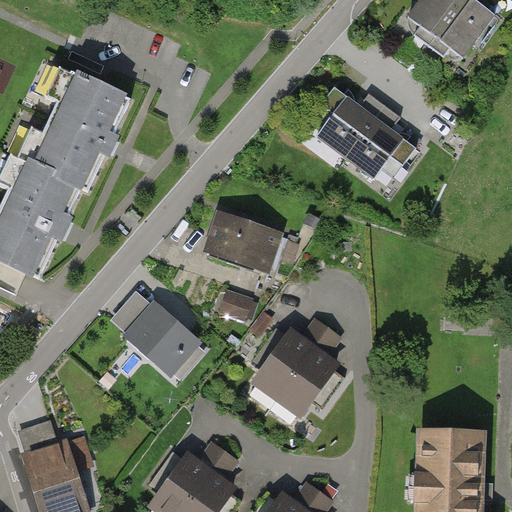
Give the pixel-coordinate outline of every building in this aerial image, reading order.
[(445,51),(460,63),(493,17),(469,0),(418,0),(403,21),(418,32),(412,41),(438,60),(445,51)] [(75,74),(33,167),(78,187),(87,192),(103,157),(113,161),(118,150),(122,141),(112,137),(129,99),(75,74)] [(383,190),(413,150),(390,133),(398,121),(367,97),(358,109),(334,91),(320,110),(332,119),(316,140),(383,190)] [(0,213),(0,264),(36,281),(53,242),(65,247),(71,234),(75,223),(64,219),(78,187),(33,167),(23,163),(0,213)] [(226,257),(266,270),(278,236),(222,218),(209,257),(225,262),(226,257)] [(291,240),(288,257),(303,260),(306,242),(291,240)] [(253,301),(235,295),(229,315),(247,321),(253,301)] [(123,339),(168,381),(200,346),(155,305),(123,339)] [(252,389),(298,421),(336,369),(331,365),(344,347),(316,326),(302,345),(290,336),(252,389)] [(415,511),(480,511),(484,435),(420,432),(415,511)] [(26,455),(40,511),(85,511),(74,468),(94,463),(87,439),(26,455)] [(147,510),(150,511),(215,511),(231,491),(226,487),(239,468),(211,448),(197,466),(185,458),(147,510)] [(273,511),(334,511),(337,510),(308,489),(295,508),(283,499),(273,511)]
